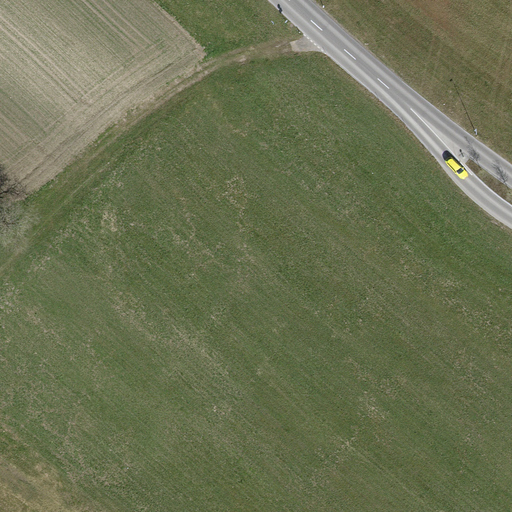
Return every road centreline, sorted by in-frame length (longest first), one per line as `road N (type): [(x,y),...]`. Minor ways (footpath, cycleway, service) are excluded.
road 1 (tertiary): [(289,0),(420,112)]
road 2 (tertiary): [(420,112),(463,176),(511,216)]
